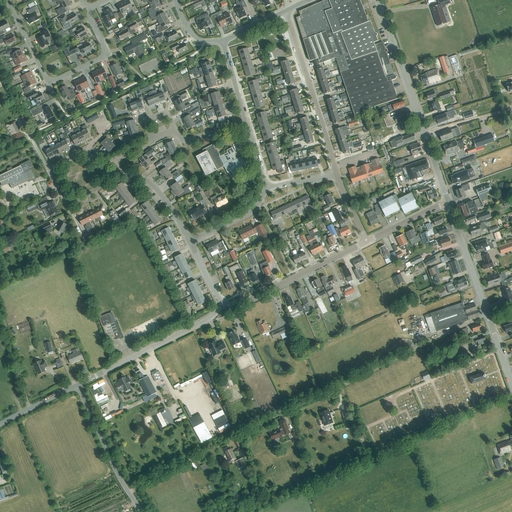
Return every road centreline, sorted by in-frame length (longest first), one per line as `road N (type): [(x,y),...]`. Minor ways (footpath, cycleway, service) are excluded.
road 1 (tertiary): [(448,203),(380,0)]
road 2 (tertiary): [(511,386),(448,203)]
road 3 (residential): [(336,174),(285,11)]
road 4 (unclassified): [(77,385),(207,319),(222,303)]
road 5 (unclassified): [(222,303),(245,302),(366,241)]
road 6 (unclassified): [(141,511),(77,385)]
